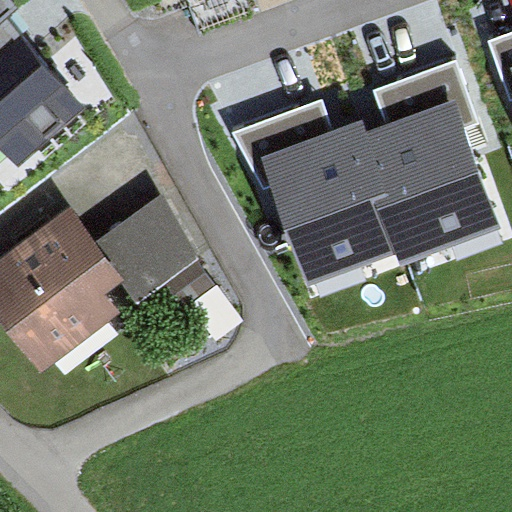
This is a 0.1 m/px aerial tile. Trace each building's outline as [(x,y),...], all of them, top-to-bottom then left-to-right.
[(0,0),(0,58),(25,37),(8,17),(18,9),(10,0),(0,0)] [(511,101),(511,100),(511,71),(511,69),(511,68),(511,33),(488,43),(511,101)] [(0,58),(0,142),(19,165),(87,107),(25,37),(0,58)] [(374,91),(388,126),(453,102),(463,130),(480,124),(456,61),(374,91)] [(265,189),(274,185),(264,159),(334,132),(323,101),(232,134),(265,189)] [(334,132),(264,159),(274,185),(311,282),(395,251),(401,267),(501,229),(463,130),(453,102),(388,126),(365,135),(360,122),(334,132)] [(71,207),(0,257),(0,312),(42,370),(119,314),(106,295),(120,285),(135,305),(164,284),(196,262),(201,258),(161,202),(99,246),(71,207)] [(215,346),(244,324),(196,262),(164,284),(185,313),(189,311),(215,346)]
